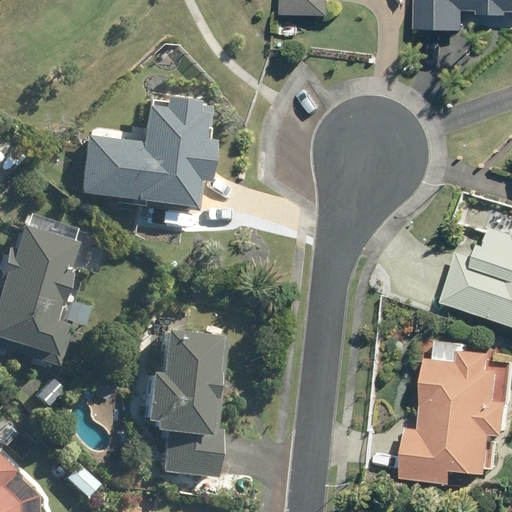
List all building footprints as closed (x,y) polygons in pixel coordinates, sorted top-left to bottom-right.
[(282,0),(282,15),(330,16),(329,0),(282,0)] [(511,0),(417,0),(416,29),(464,30),(464,12),(478,12),(478,15),(509,16),(509,13),(511,13),(511,0)] [(80,131),(72,188),(192,204),(200,134),(191,133),(193,108),(184,107),(186,96),(156,92),(154,104),(140,102),(135,138),(80,131)] [(66,325),(40,317),(67,239),(16,222),(6,251),(2,250),(0,256),(0,347),(52,365),(66,325)] [(459,250),(445,296),(511,316),(511,229),(511,230),(491,223),(485,243),(479,241),(475,255),(459,250)] [(142,417),(141,424),(160,426),(156,467),(209,472),(214,427),(211,426),(220,335),(152,329),(147,368),(137,367),(132,416),(142,417)] [(420,373),(430,373),(427,428),(413,427),(410,479),(464,482),(464,471),(503,473),(505,436),(511,435),(511,402),(507,403),(509,368),(500,368),(501,352),(473,351),(473,342),(421,340),(420,373)] [(11,511),(11,501),(0,490),(0,476),(9,467),(0,458),(0,511),(11,511)]
